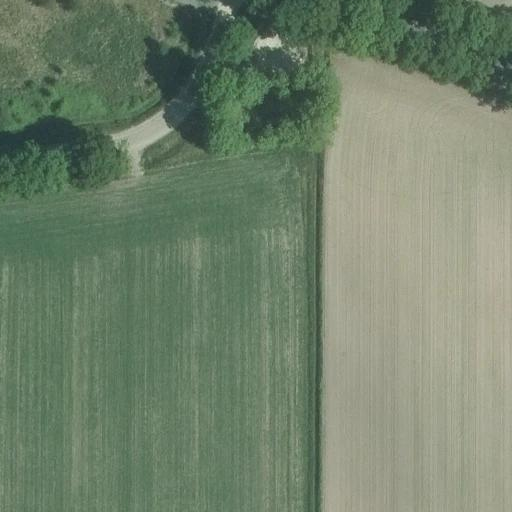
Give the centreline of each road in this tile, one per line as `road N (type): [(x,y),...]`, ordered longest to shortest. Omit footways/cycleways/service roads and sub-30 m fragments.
road 1 (unclassified): [(0,165),(114,148),(172,118),(194,91),(230,0)]
road 2 (secondary): [(511,66),(317,0)]
